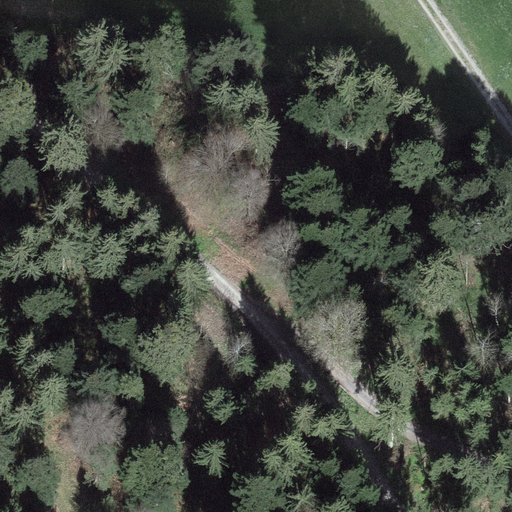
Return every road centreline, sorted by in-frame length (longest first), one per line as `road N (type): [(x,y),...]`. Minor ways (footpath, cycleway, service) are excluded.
road 1 (track): [(392,511),(291,353),(0,94)]
road 2 (track): [(291,353),(450,471),(511,496)]
road 3 (track): [(0,305),(66,511)]
road 4 (track): [(423,0),(511,127)]
